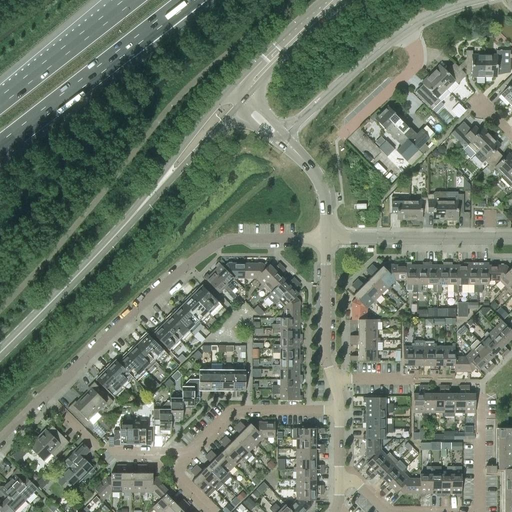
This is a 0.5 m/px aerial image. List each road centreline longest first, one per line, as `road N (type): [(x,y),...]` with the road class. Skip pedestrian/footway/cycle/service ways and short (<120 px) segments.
road 1 (residential): [(44,395),(214,245),(324,237)]
road 2 (motorway): [(0,149),(191,0)]
road 3 (residential): [(324,237),(511,238)]
road 4 (secondary): [(230,88),(118,231)]
road 5 (secondary): [(118,231),(237,106)]
road 6 (residential): [(190,451),(100,451),(44,395)]
road 7 (secondary): [(0,351),(118,231)]
road 8 (residential): [(190,451),(234,408),(339,410)]
road 9 (motorway): [(129,0),(0,101)]
road 10 (unclassified): [(284,134),(405,29)]
road 11 (residential): [(324,237),(331,379)]
road 12 (residential): [(341,136),(412,68),(405,29)]
road 13 (secondary): [(249,93),(347,0)]
road 14 (secondary): [(325,0),(230,88)]
